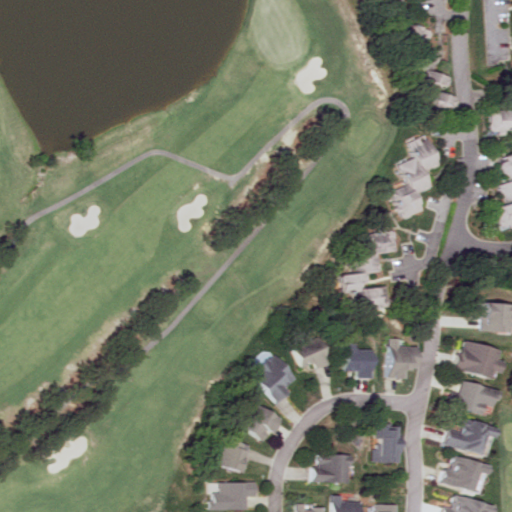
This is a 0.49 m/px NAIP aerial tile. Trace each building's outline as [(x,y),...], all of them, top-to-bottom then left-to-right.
[(424,44),(430,31),(407,20),(401,33),(424,44)] [(448,109),(452,92),(445,90),(449,74),(433,70),(436,58),(420,54),(413,79),(434,84),(429,104),(448,109)] [(508,108),(486,109),(487,132),(501,131),(501,129),(511,129),(511,69),(507,70),(508,108)] [(405,185),(389,191),(400,219),(424,209),(417,191),(432,185),(425,169),(440,163),(429,134),(405,144),(411,158),(396,163),(405,185)] [(511,154),(497,160),(504,181),(496,184),(503,204),(492,208),(499,229),(511,224),(511,154)] [(353,234),(358,272),(341,274),(343,292),(351,290),(352,300),(366,298),(367,306),(389,303),(386,284),(369,287),(368,272),(380,270),(377,252),(396,250),(393,229),(353,234)] [(511,301),(479,301),(479,330),(511,330),(511,301)] [(316,368),(331,361),(321,336),(290,349),(298,368),(314,362),(316,368)] [(383,377),(406,377),(406,368),(420,368),(421,346),(401,345),(402,338),(384,337),(383,377)] [(490,376),(491,372),(501,374),(504,362),(498,360),(501,348),(461,338),(453,367),(490,376)] [(340,370),(353,370),(353,377),(373,377),(374,349),(355,348),(355,342),(341,342),(340,370)] [(278,402),(289,391),(285,387),(296,376),(273,353),(251,374),(278,402)] [(449,391),(445,404),(482,415),(486,403),(493,405),(498,389),(461,378),(456,394),(449,391)] [(283,416),(258,404),(244,431),(263,441),(270,428),(275,431),(283,416)] [(481,455),(487,435),(497,438),(500,428),(464,417),(460,432),(445,428),(441,443),(481,455)] [(399,462),(401,425),(389,425),(389,420),(374,419),(372,461),(399,462)] [(249,444),(223,439),(217,466),(243,471),(249,444)] [(309,481),(348,482),(349,453),(315,453),(314,466),(309,466),(309,481)] [(436,482),(473,491),(480,464),(448,456),(445,468),(440,467),(436,482)] [(246,508),(246,496),(256,496),(256,481),(217,481),(218,492),(207,492),(208,509),(246,508)] [(438,511),(496,511),(498,506),(454,493),(450,505),(442,503),(438,511)] [(330,495),(329,511),(358,511),(359,502),(340,501),(340,496),(330,495)] [(293,503),(292,511),(323,511),(323,508),(302,507),(303,503),(293,503)] [(396,511),(397,503),(373,503),(372,511),(396,511)]
